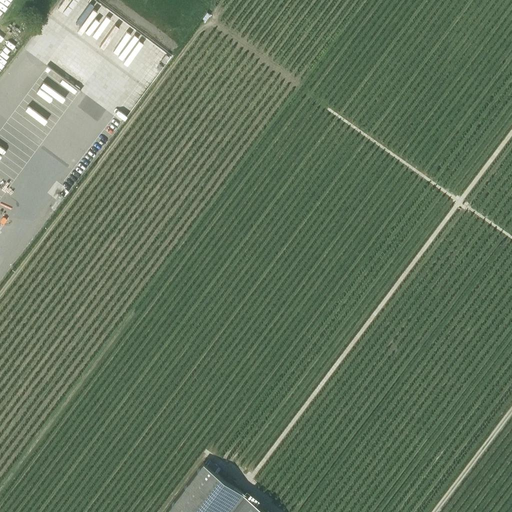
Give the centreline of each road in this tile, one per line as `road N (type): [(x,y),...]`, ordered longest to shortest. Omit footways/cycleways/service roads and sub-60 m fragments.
road 1 (track): [(511,133),(244,483)]
road 2 (unknown): [(28,217),(60,145),(129,72),(137,37),(104,6),(69,6),(54,16),(0,112)]
road 3 (track): [(459,203),(335,114)]
